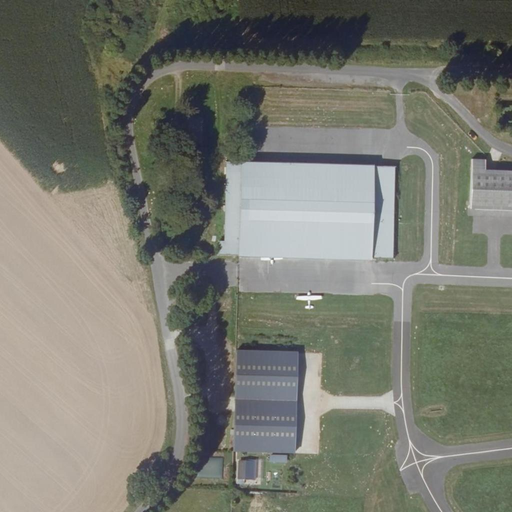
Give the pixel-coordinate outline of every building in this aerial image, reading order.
[(476,161),(475,208),(511,209),(511,172),(487,172),(487,161),(476,161)] [(242,256),(245,163),(229,162),(227,242),(220,242),(220,255),(238,256),(242,256)] [(242,256),(374,259),(374,257),(377,166),(253,163),(245,163),(242,256)] [(397,167),(377,166),(374,257),(395,258),(397,167)] [(236,351),(234,351),(232,454),(294,455),(296,352),(236,351)]
